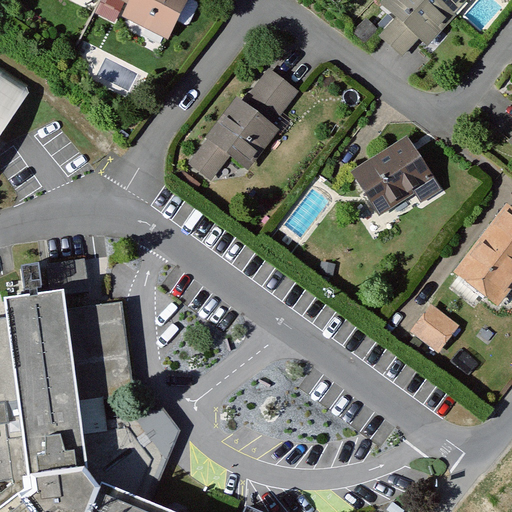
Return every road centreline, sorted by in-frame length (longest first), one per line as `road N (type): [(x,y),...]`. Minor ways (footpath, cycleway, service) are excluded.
road 1 (residential): [(478,462),(116,206)]
road 2 (residential): [(271,0),(431,113),(445,115),(511,34)]
road 3 (residential): [(116,206),(156,138),(262,0)]
